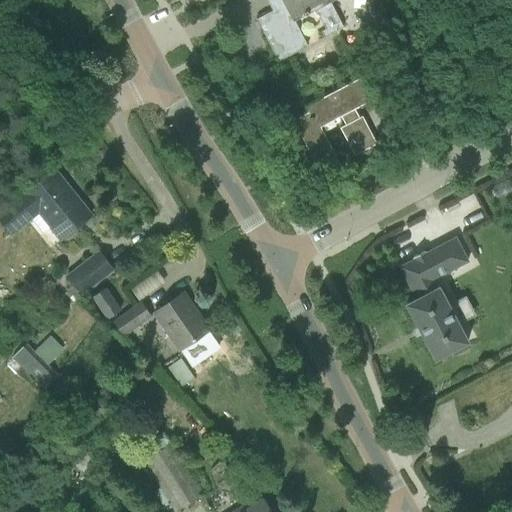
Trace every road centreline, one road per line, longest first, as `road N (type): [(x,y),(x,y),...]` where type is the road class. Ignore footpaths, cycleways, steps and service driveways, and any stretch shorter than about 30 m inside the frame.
road 1 (secondary): [(404,511),(275,265)]
road 2 (residential): [(275,265),(511,136)]
road 3 (secondary): [(275,265),(158,78)]
road 4 (unclassified): [(158,78),(131,93),(91,96),(16,0)]
